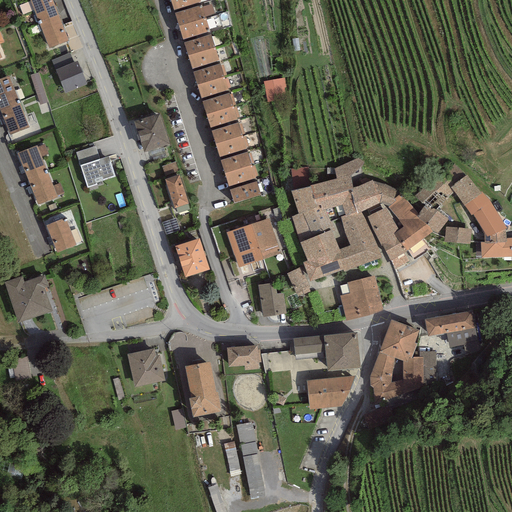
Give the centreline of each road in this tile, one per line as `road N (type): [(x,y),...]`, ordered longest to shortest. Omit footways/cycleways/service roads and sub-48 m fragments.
road 1 (tertiary): [(234,331),(191,317),(174,290),(70,0)]
road 2 (residential): [(234,331),(203,223),(205,178),(159,0)]
road 3 (unclassified): [(371,320),(370,359),(321,467),(317,511)]
road 4 (tertiary): [(511,292),(371,320)]
road 5 (tertiary): [(371,320),(234,331)]
